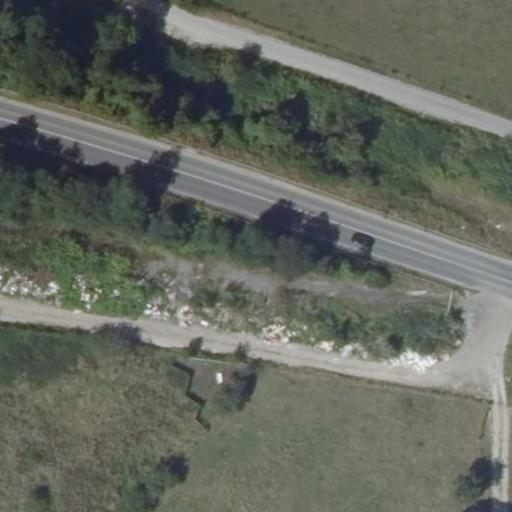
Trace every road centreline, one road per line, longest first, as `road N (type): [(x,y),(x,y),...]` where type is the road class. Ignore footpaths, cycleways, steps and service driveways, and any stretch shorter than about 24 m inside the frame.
road 1 (track): [(511,290),(482,350),(458,368),(426,372),(0,307)]
road 2 (primary): [(511,284),(0,118)]
road 3 (track): [(138,0),(511,133)]
